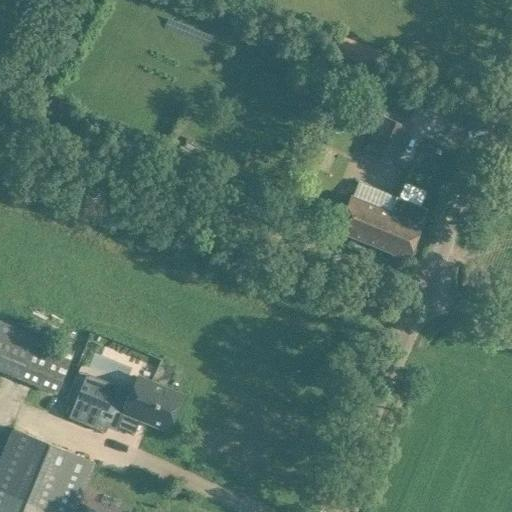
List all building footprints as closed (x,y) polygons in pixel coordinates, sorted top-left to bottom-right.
[(179,15),(174,27),(213,45),(219,34),(179,15)] [(344,37),(337,56),(375,70),(382,51),(344,37)] [(395,166),(402,169),(407,156),(400,153),(410,127),(380,115),(364,154),(395,166)] [(236,165),(229,178),(247,187),(253,173),(236,165)] [(351,196),(337,230),(407,259),(421,225),(420,225),(427,209),(393,195),(387,211),(351,196)] [(74,351),(0,321),(0,371),(57,394),(74,351)] [(98,370),(135,380),(141,359),(104,349),(98,370)] [(78,393),(68,417),(105,432),(107,427),(117,431),(119,427),(133,432),(139,418),(167,430),(181,396),(137,377),(131,392),(117,386),(110,403),(89,394),(88,397),(78,393)] [(73,511),(74,511),(94,461),(14,427),(0,461),(0,511),(73,511)]
